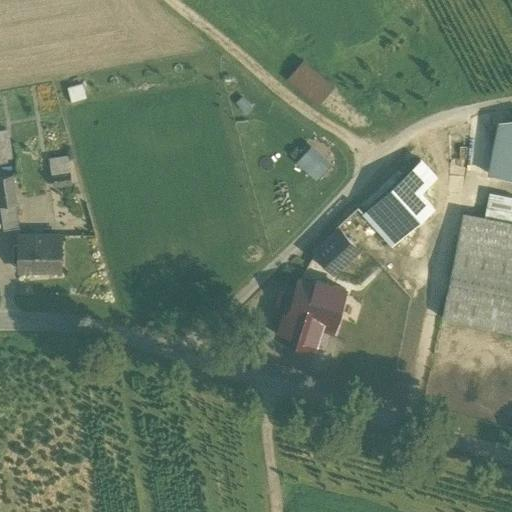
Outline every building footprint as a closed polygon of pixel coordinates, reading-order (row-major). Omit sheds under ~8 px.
[(291,78),(321,106),(339,87),(308,59),(291,78)] [(87,82),(72,87),(76,99),(90,95),(87,82)] [(511,119),(502,121),(500,129),(511,130),(511,119)] [(0,157),(16,156),(13,128),(0,129),(0,157)] [(511,130),(500,129),(491,176),(511,180),(511,130)] [(327,167),(308,150),(296,163),(315,180),(327,167)] [(67,158),(49,160),(53,186),(71,183),(67,158)] [(420,160),(363,212),(392,245),(433,208),(419,192),(436,177),(420,160)] [(11,175),(0,176),(0,204),(15,202),(16,202),(11,175)] [(511,197),(490,193),(484,220),(510,225),(511,212),(511,197)] [(15,202),(0,204),(0,208),(3,230),(19,228),(15,202)] [(484,220),(462,215),(441,316),(511,330),(511,225),(510,225),(484,220)] [(339,229),(315,251),(333,270),(371,236),(362,226),(348,239),(339,229)] [(61,234),(18,234),(18,269),(39,269),(59,269),(61,269),(61,234)] [(315,285),(299,281),(289,313),(285,312),(278,334),(315,346),(321,325),(332,328),(344,288),(316,280),(315,285)]
